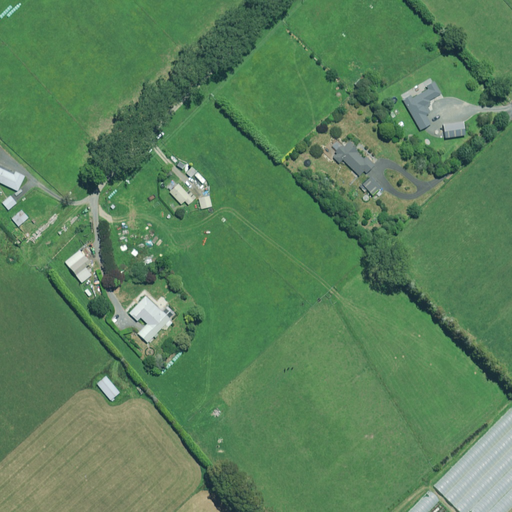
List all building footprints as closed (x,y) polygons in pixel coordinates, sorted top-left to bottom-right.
[(441,94),(434,82),(426,86),(428,88),(412,97),(411,94),(403,99),(420,130),(431,124),(427,116),(431,114),(427,106),(431,104),(429,100),(441,94)] [(405,126),(402,122),(396,126),(399,130),(405,126)] [(465,136),(463,123),(443,125),(444,139),(465,136)] [(344,146),(343,145),(334,153),(336,154),(333,157),(339,164),(343,160),(359,176),(364,172),(366,174),(375,165),(367,157),(364,159),(348,143),(344,146)] [(14,175),(0,168),(0,182),(18,191),(25,177),(15,172),(14,175)] [(197,172),(192,168),(186,174),(191,178),(197,172)] [(380,189),(371,180),(364,187),(373,196),(380,189)] [(187,193),(178,184),(169,192),(181,205),(185,201),(189,205),(196,198),(189,191),(187,193)] [(212,207),(209,196),(199,199),(201,210),(212,207)] [(17,204),(11,197),(3,204),(9,211),(17,204)] [(141,253),(137,248),(131,252),(134,257),(141,253)] [(90,264),(80,251),(65,262),(82,283),(91,275),(85,267),(90,264)] [(173,322),(146,297),(129,314),(138,321),(141,318),(148,324),(138,334),(147,343),(154,336),(156,338),(159,335),(157,334),(165,325),(168,327),(173,322)] [(168,305),(162,311),(171,320),(177,314),(168,305)] [(119,393),(106,377),(97,384),(110,400),(119,393)]
